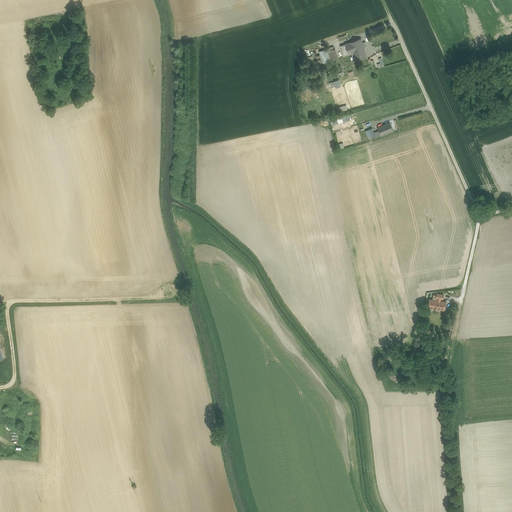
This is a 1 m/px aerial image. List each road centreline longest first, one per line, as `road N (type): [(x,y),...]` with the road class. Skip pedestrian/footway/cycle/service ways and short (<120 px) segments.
road 1 (track): [(479,216),(447,368),(458,511)]
road 2 (unclassified): [(389,17),(479,216),(511,208)]
